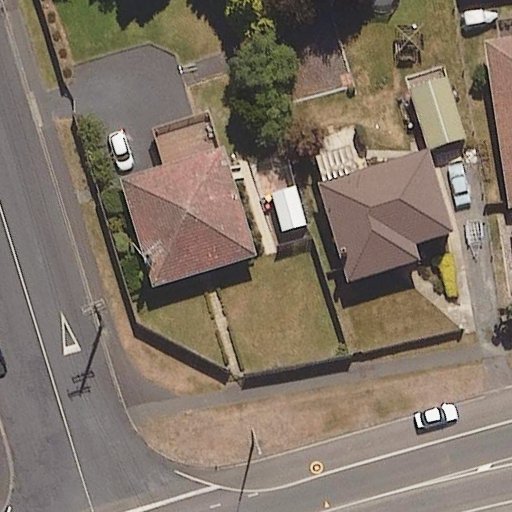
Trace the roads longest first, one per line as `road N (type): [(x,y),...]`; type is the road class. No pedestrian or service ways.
road 1 (residential): [(90,511),(0,210)]
road 2 (secondary): [(330,511),(511,463)]
